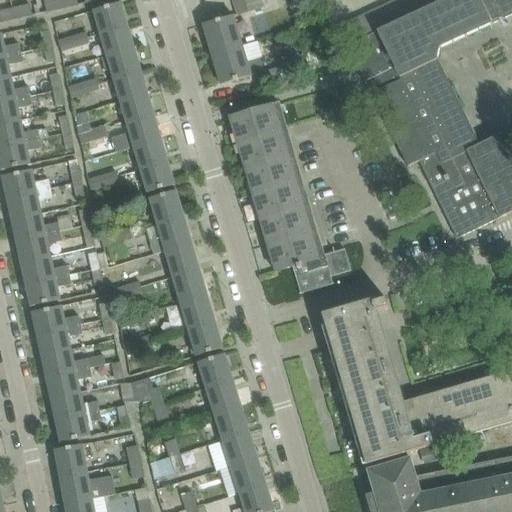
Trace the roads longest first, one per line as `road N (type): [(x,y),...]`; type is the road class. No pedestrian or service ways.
road 1 (residential): [(256,316),(162,0)]
road 2 (residential): [(311,511),(256,316)]
road 3 (residential): [(43,511),(0,314)]
road 4 (unclassified): [(358,289),(371,236),(329,131)]
road 5 (unclassified): [(358,289),(511,248)]
